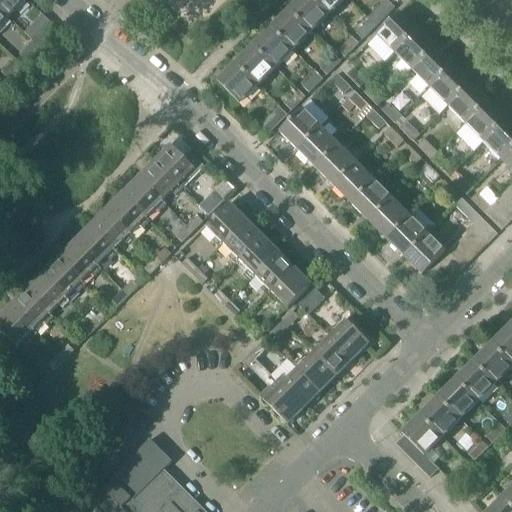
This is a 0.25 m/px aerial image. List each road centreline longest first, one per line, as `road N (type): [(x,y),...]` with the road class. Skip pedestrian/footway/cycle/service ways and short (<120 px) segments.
road 1 (residential): [(426,347),(184,104),(66,0)]
road 2 (unclassified): [(237,511),(167,436),(165,410),(178,393),(199,385),(227,393),(306,469)]
road 3 (residential): [(426,347),(511,262)]
